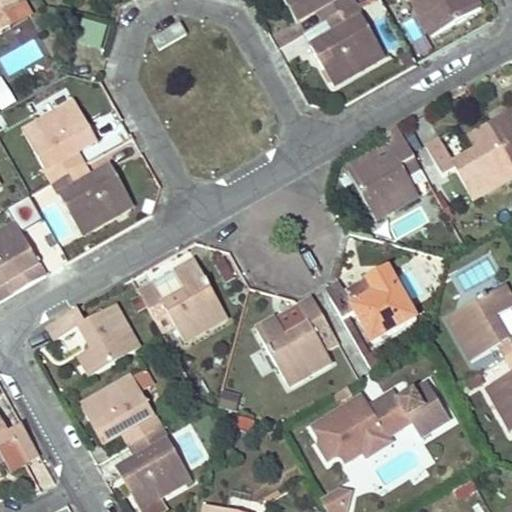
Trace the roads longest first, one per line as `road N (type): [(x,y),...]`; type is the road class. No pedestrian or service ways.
road 1 (residential): [(201,219),(125,80),(138,26),(179,1),(234,18),(312,155)]
road 2 (residential): [(0,337),(201,219)]
road 3 (residential): [(312,155),(511,44)]
road 4 (residential): [(230,202),(258,253),(294,269),(317,254),(318,236),(289,168)]
road 5 (residential): [(92,511),(0,349)]
